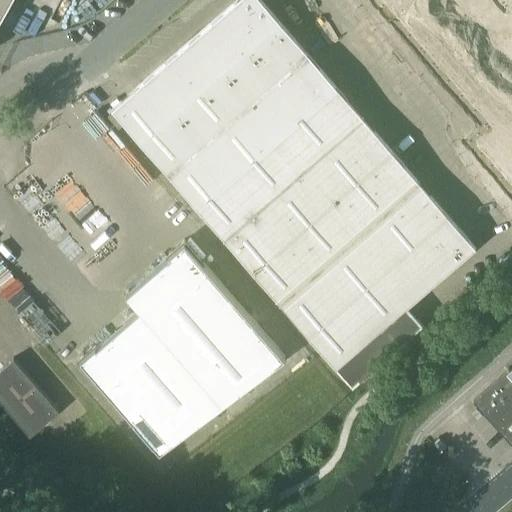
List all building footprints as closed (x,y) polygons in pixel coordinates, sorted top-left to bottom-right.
[(0,0),(0,16),(9,0),(0,0)] [(352,382),(422,321),(406,303),(474,244),(263,0),(236,0),(114,106),(336,363),(352,382)] [(511,0),(377,0),(483,124),(461,143),(511,202),(511,0)] [(285,356),(185,239),(170,253),(170,254),(126,292),(140,308),(97,345),(96,344),(80,358),(160,450),(285,356)] [(14,357),(0,369),(0,399),(30,434),(59,409),(14,357)] [(507,369),(473,399),(511,441),(511,369),(509,366),(506,368),(507,369)] [(456,417),(447,426),(462,443),(472,435),(456,417)] [(437,449),(444,443),(435,434),(428,440),(437,449)]
